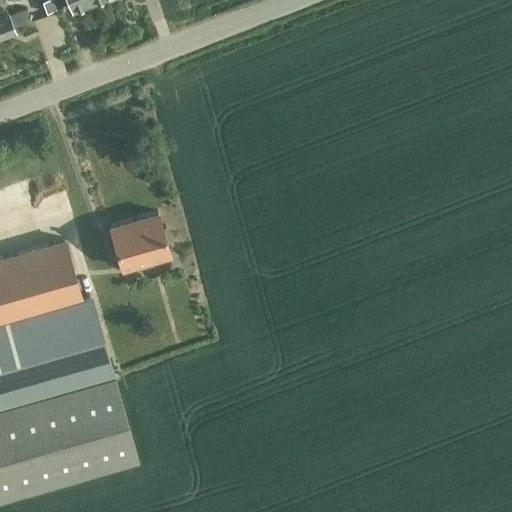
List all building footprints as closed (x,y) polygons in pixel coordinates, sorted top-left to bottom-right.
[(52,0),(44,0),(42,1),(46,12),(56,9),(52,0)] [(68,0),(72,10),(97,0),(68,0)] [(6,10),(0,12),(0,36),(14,31),(6,10)] [(122,266),(139,261),(140,266),(152,263),(151,258),(170,252),(157,210),(109,224),(122,266)] [(0,495),(136,457),(89,292),(80,295),(64,237),(0,255),(0,495)]
